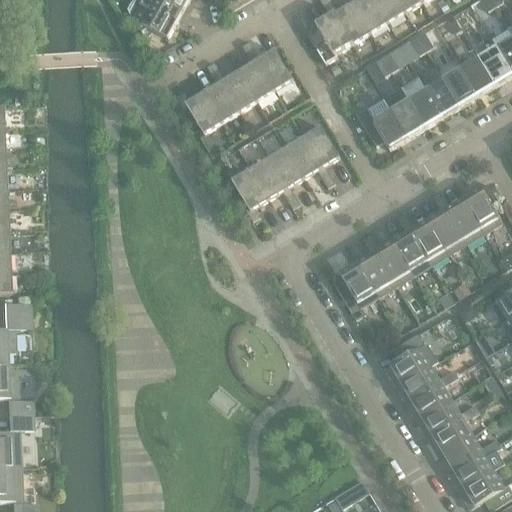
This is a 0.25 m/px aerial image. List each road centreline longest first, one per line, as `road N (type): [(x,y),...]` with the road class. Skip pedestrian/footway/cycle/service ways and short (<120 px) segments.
road 1 (residential): [(384,198),(283,257),(436,511)]
road 2 (residential): [(384,198),(272,14)]
road 3 (residential): [(164,79),(272,14)]
